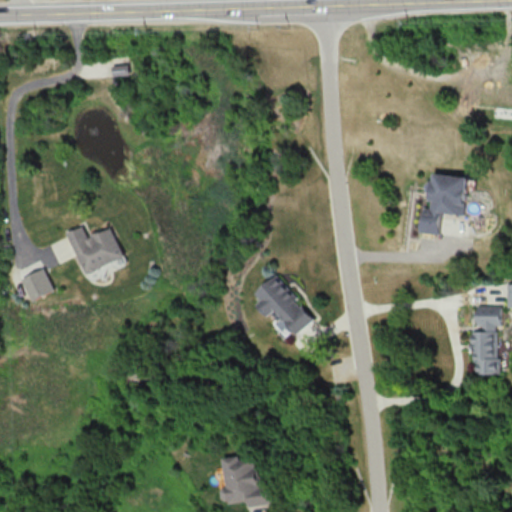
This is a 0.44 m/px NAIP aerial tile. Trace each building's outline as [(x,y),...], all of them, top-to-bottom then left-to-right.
[(129,62),(112,64),(114,76),(130,74),(129,62)] [(465,214),(470,176),(436,172),(435,181),(432,181),(429,207),(424,206),(422,231),(440,233),(443,212),(465,214)] [(112,227),(88,236),(83,225),(67,232),(84,273),(124,257),(112,227)] [(22,277),(31,300),(54,290),(45,268),(22,277)] [(316,319),(279,275),(258,292),(264,299),(259,303),(269,316),(277,309),(283,316),(276,322),(286,335),(294,329),(298,334),(316,319)] [(503,305),(479,305),(479,330),(473,330),(473,358),(477,358),(477,373),(499,373),(499,324),(503,324),(503,305)] [(273,503),(272,485),(265,486),(265,477),(259,478),(257,455),(225,458),(227,487),(222,487),(224,502),(248,500),(249,505),(273,503)]
